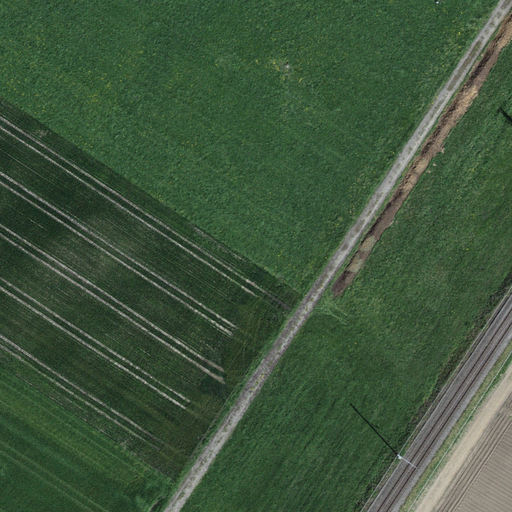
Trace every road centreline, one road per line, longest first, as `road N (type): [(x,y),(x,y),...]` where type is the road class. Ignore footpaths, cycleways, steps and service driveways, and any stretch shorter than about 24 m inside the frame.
road 1 (track): [(173,511),(511,0)]
road 2 (track): [(511,380),(425,511)]
